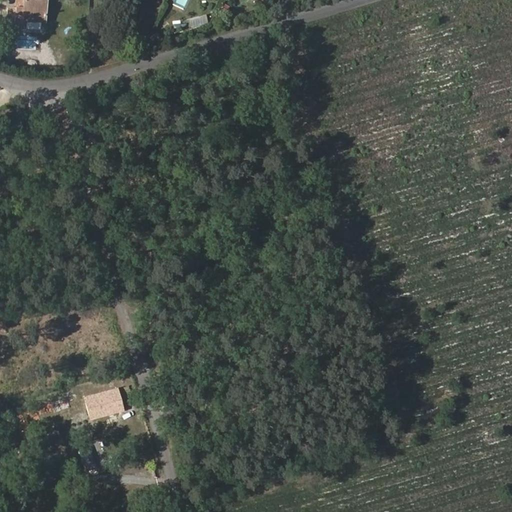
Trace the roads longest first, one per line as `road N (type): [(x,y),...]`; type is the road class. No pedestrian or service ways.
road 1 (residential): [(185,511),(51,94)]
road 2 (residential): [(349,0),(51,94)]
